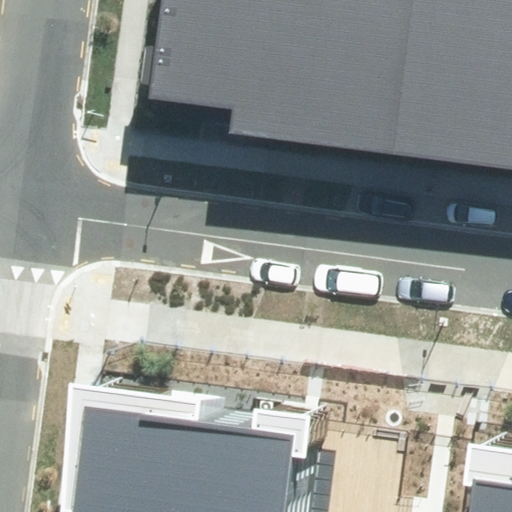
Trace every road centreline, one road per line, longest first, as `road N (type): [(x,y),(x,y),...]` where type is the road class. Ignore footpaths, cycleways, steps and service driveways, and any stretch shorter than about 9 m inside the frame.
road 1 (residential): [(18,205),(511,270)]
road 2 (residential): [(45,0),(18,205)]
road 3 (residential): [(18,205),(0,349)]
